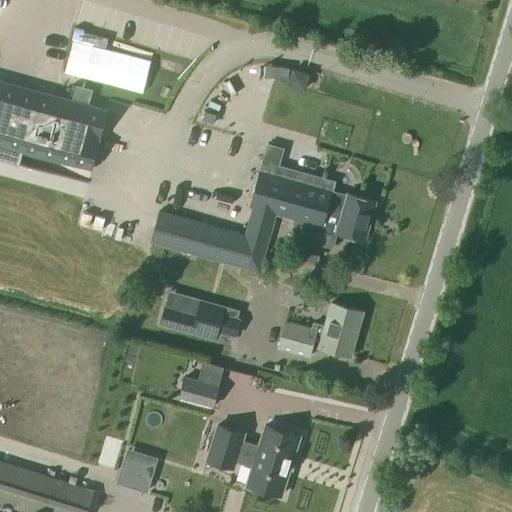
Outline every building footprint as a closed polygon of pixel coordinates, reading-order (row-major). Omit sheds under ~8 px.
[(304,90),(310,71),(290,64),(284,83),(304,90)] [(99,141),(98,141),(99,138),(100,138),(108,111),(0,81),(0,160),(19,166),(23,150),(92,169),(99,141)] [(334,191),(260,171),(249,206),(253,208),(246,234),(159,211),(151,242),(261,271),(276,214),(320,226),(318,235),(336,240),(338,234),(336,233),(336,232),(366,240),(376,202),(347,194),(347,196),(333,192),(334,191)] [(237,319),(240,310),(169,290),(159,324),(230,344),(232,336),(236,337),(241,320),(237,319)] [(322,331),(285,320),(278,347),(311,357),(314,346),(350,356),(363,312),(331,303),(322,331)] [(185,377),(179,397),(214,406),(219,386),(185,377)] [(208,459),(235,468),(237,460),(254,465),(248,485),(282,495),(301,437),(266,426),(260,447),(243,441),(245,433),(219,425),(208,459)] [(119,482),(147,490),(154,466),(124,458),(118,479),(119,482)] [(0,459),(0,501),(33,511),(86,511),(93,489),(0,459)]
